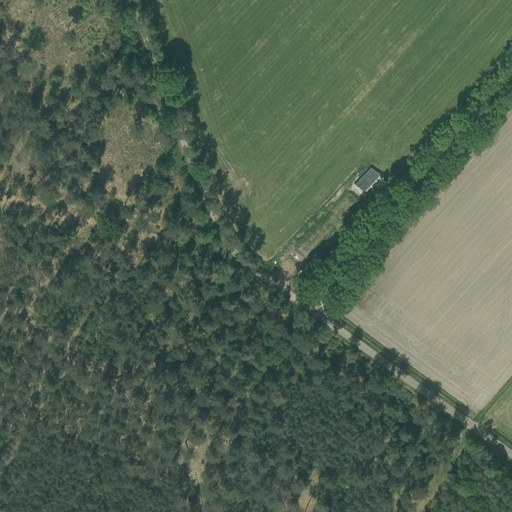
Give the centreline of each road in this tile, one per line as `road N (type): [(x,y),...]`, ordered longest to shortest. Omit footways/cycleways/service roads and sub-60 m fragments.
road 1 (unclassified): [(511,454),(303,303),(511,69)]
road 2 (track): [(303,303),(230,243),(127,0)]
